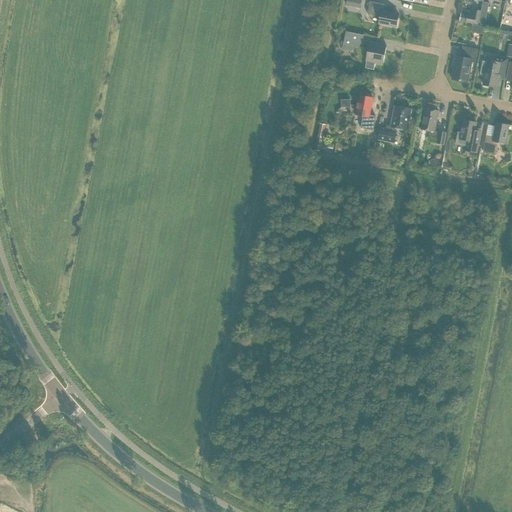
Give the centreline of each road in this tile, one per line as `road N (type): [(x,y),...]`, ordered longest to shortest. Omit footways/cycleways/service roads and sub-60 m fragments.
road 1 (secondary): [(206,511),(117,454),(61,396)]
road 2 (secondary): [(61,396),(0,292)]
